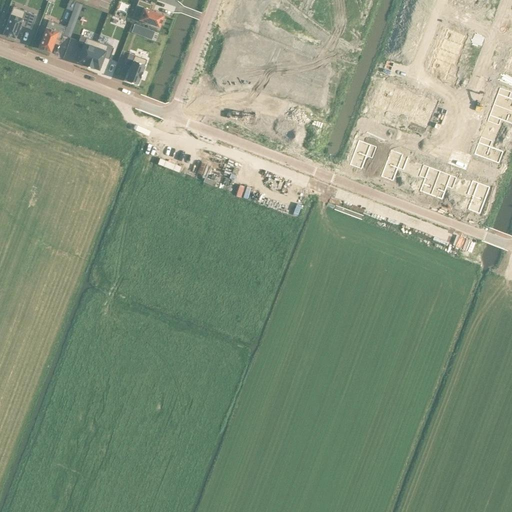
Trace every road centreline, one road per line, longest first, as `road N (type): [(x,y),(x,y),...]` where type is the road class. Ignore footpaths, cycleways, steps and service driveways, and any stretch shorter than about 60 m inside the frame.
road 1 (residential): [(171,115),(511,242)]
road 2 (residential): [(0,50),(171,115)]
road 3 (residential): [(215,0),(171,115)]
